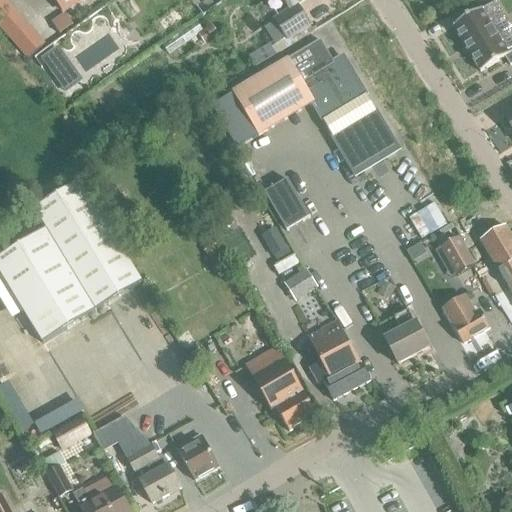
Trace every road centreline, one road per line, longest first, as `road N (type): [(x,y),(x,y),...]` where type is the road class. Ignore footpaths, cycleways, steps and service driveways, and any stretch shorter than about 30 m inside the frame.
road 1 (residential): [(219,511),(330,443),(511,351)]
road 2 (residential): [(511,201),(382,0)]
